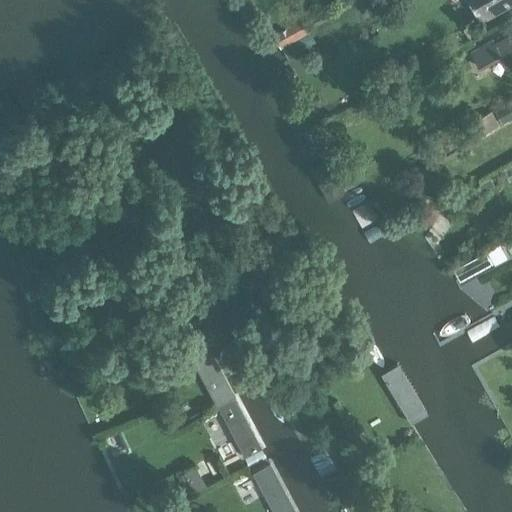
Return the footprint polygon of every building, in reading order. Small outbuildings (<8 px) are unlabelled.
[(468,0),(478,16),(506,0),(468,0)] [(281,31),(274,35),(281,47),(309,31),(302,19),(286,28),(281,30),(281,31)] [(511,32),(498,41),(496,37),(471,51),(480,67),(511,50),(511,32)] [(511,100),(496,109),(502,121),(511,115),(511,100)] [(486,133),(500,125),(492,112),(478,120),(486,133)] [(495,186),(491,178),(478,185),(482,193),(495,186)] [(203,339),(185,349),(216,409),(235,399),(203,339)] [(220,410),(239,446),(251,441),(232,404),(220,410)] [(279,443),(308,493),(324,484),(295,434),(279,443)] [(444,435),(423,447),(462,511),(478,511),(487,507),(444,435)] [(245,463),(272,511),(280,511),(292,506),(263,453),(245,463)]
